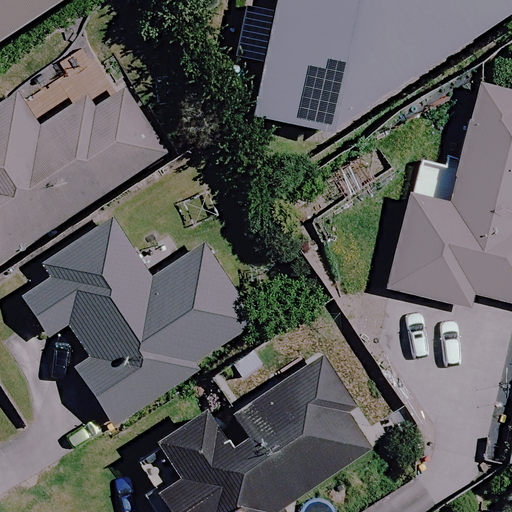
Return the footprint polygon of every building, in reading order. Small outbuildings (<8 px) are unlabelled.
[(0,0),(0,46),(76,3),(74,0),(0,0)] [(511,0),(272,0),(251,120),(325,136),(511,11),(511,0)] [(511,99),(475,90),(453,173),(415,163),(382,290),(465,312),(469,297),(511,307),(511,99)] [(29,126),(22,116),(11,100),(0,107),(0,260),(161,155),(118,91),(88,111),(77,94),(29,126)] [(104,221),(43,262),(54,278),(18,303),(43,339),(61,327),(83,360),(67,371),(107,431),(193,372),(188,365),(244,327),(194,251),(146,284),(104,221)] [(342,411),(346,408),(315,361),(213,428),(204,414),(152,448),(174,482),(149,498),(158,511),(277,511),(369,451),(342,411)]
